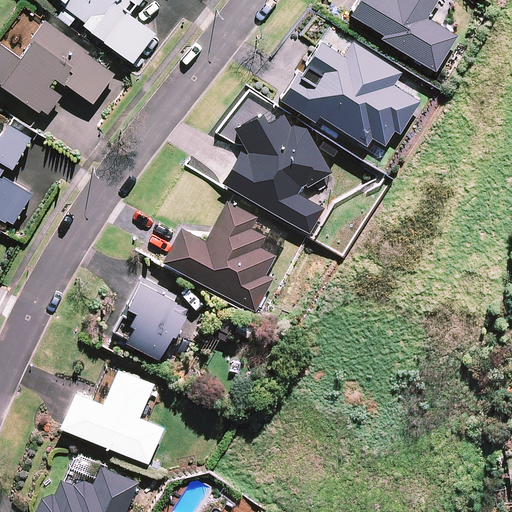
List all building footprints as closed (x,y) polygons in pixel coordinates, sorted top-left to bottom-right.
[(66,0),(56,13),(69,23),(75,14),(131,60),(155,31),(129,11),(138,0),(66,0)] [(403,44),(432,0),(394,0),(392,5),(384,0),(358,0),(351,10),(403,44)] [(0,79),(45,113),(61,91),(52,84),(58,77),(67,83),(68,82),(92,100),(114,70),(45,20),(20,54),(0,39),(0,79)] [(398,71),(352,39),(342,54),(321,39),(282,96),(314,119),(319,111),(365,143),(371,134),(384,143),(394,128),(398,130),(419,101),(391,81),(398,71)] [(234,124),(243,148),(222,180),(308,235),(325,209),(298,192),(330,177),(315,138),(277,113),(271,121),(262,112),(234,124)] [(0,132),(0,214),(11,221),(31,190),(0,171),(0,168),(5,161),(12,165),(31,134),(8,120),(0,132)] [(255,215),(227,200),(205,240),(181,226),(163,259),(254,308),(271,278),(264,274),(274,254),(258,245),(263,234),(249,226),(255,215)] [(169,292),(139,277),(113,330),(158,352),(170,329),(173,330),(186,304),(167,295),(169,292)] [(153,377),(117,362),(102,397),(75,385),(59,421),(147,459),(163,423),(138,412),(153,377)] [(122,511),(137,479),(101,464),(93,483),(80,477),(77,484),(63,478),(56,495),(45,490),(35,511),(122,511)]
